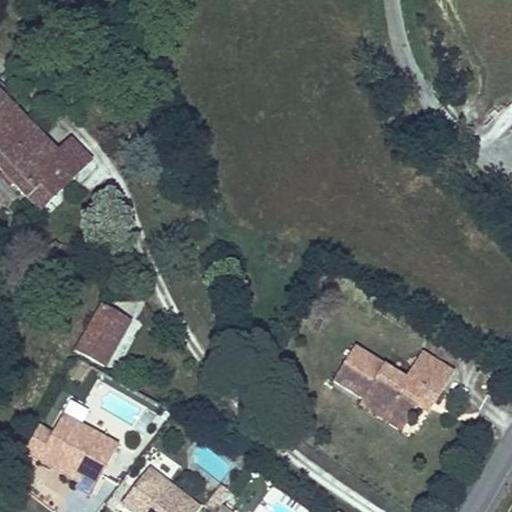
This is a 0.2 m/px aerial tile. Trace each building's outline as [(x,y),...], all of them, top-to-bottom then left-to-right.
[(0,169),(41,210),(90,160),(48,118),(35,130),(0,96),(0,169)] [(116,341),(104,337),(117,314),(104,305),(77,349),(103,365),(116,341)] [(104,337),(116,341),(128,320),(117,314),(104,337)] [(417,345),(402,373),(351,344),(330,380),(360,397),(364,390),(406,415),(414,401),(423,387),(434,391),(450,364),(417,345)] [(414,401),(424,407),(434,391),(423,387),(414,401)] [(398,428),(406,415),(364,390),(360,397),(355,404),(398,428)] [(72,494),(90,502),(119,448),(61,419),(47,442),(36,460),(59,473),(57,478),(75,488),(72,494)] [(31,470),(36,460),(47,442),(33,436),(17,464),(31,470)] [(201,445),(190,459),(220,481),(231,467),(201,445)] [(196,511),(198,509),(148,468),(119,502),(131,511),(196,511)]
